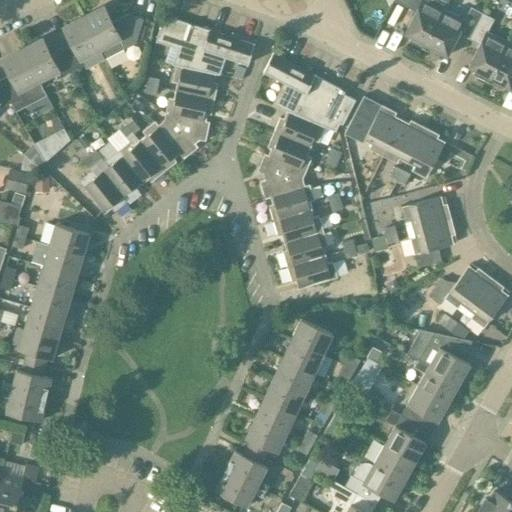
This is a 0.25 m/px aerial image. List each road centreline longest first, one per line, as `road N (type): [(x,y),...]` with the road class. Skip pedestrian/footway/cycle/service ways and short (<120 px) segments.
road 1 (residential): [(216,170),(200,174),(120,241),(86,370),(81,428),(163,473),(188,473),(266,330),(271,295),(230,183)]
road 2 (residential): [(502,126),(336,37),(298,0)]
road 3 (residential): [(216,170),(276,0)]
road 4 (residential): [(511,262),(482,238),(474,191),(502,126)]
